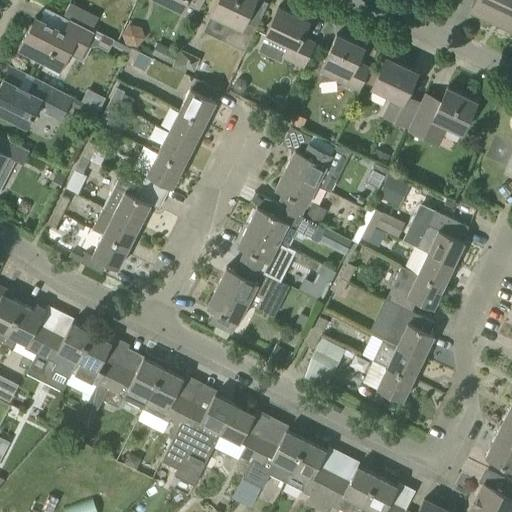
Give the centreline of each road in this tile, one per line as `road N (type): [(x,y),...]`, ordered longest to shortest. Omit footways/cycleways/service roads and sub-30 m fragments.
road 1 (residential): [(154,322),(414,452),(442,452),(467,408),(468,320),(511,229)]
road 2 (residential): [(154,322),(250,122)]
road 3 (residential): [(154,322),(56,273),(0,233)]
road 4 (residential): [(511,68),(370,0)]
